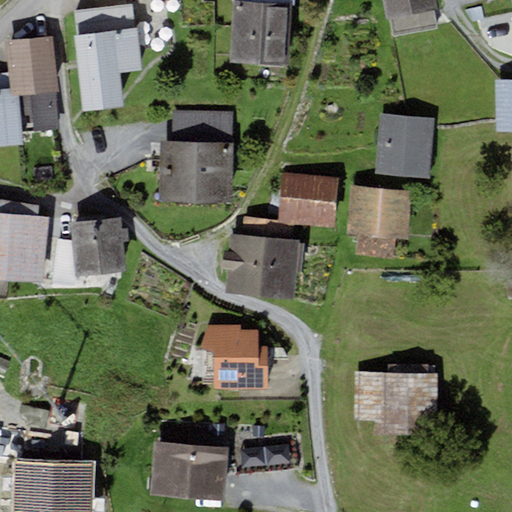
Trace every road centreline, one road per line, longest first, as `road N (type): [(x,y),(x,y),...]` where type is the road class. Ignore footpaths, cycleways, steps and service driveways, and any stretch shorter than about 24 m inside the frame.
road 1 (residential): [(328,511),(313,371),(298,332),(211,286),(114,208),(98,205)]
road 2 (residential): [(63,0),(74,153),(98,205)]
